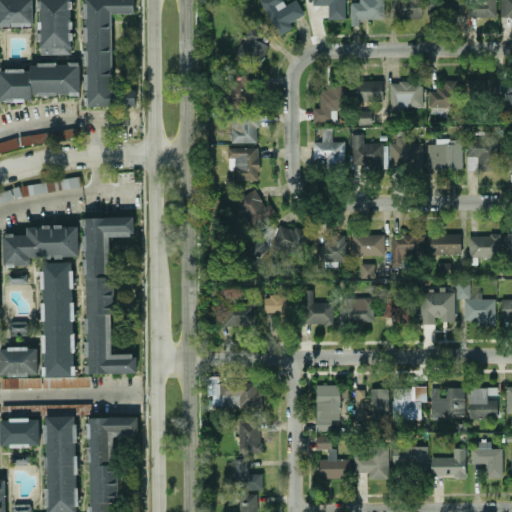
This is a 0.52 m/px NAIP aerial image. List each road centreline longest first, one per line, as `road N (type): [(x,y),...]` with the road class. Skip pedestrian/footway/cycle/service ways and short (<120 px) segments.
road 1 (secondary): [(188,511),(184,0)]
road 2 (residential): [(511,354),(155,358)]
road 3 (residential): [(511,201),(319,203),(293,180),(293,117)]
road 4 (residential): [(511,47),(317,49),(300,61),(293,117)]
road 5 (secondary): [(152,0),(154,250)]
road 6 (residential): [(511,507),(296,509)]
road 7 (residential): [(184,155),(53,158),(0,173)]
road 8 (residential): [(294,358),(296,511)]
road 9 (secondary): [(155,358),(155,511)]
